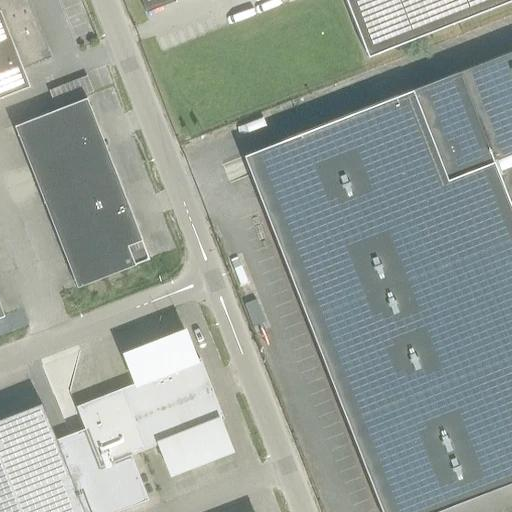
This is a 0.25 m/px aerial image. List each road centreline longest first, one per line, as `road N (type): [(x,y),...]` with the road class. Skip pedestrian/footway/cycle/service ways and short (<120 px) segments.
road 1 (unclassified): [(212,278),(104,0)]
road 2 (unclassified): [(303,511),(212,278)]
road 3 (unclassified): [(0,360),(212,278)]
